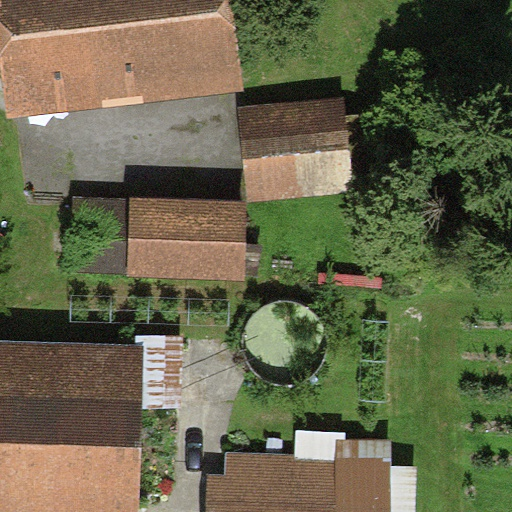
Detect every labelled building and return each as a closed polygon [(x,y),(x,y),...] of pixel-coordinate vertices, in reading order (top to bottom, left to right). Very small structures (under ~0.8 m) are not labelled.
[(234,0),(5,0),(18,107),(243,82),(234,0)] [(377,88),(246,105),(257,193),(388,176),(377,88)] [(69,262),(244,273),(249,197),(74,186),(69,262)] [(143,511),(146,339),(0,336),(0,511),(143,511)] [(399,511),(402,452),(212,444),(208,511),(399,511)]
